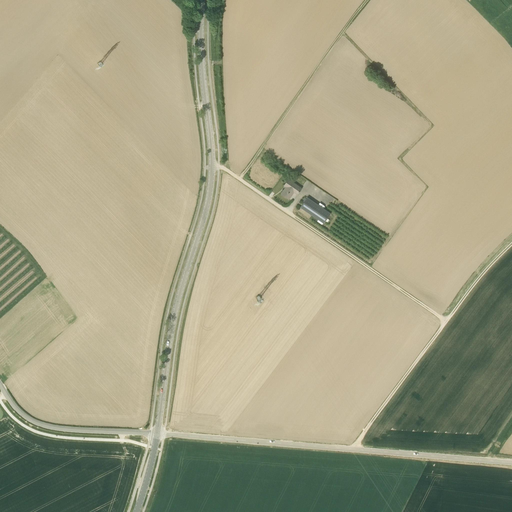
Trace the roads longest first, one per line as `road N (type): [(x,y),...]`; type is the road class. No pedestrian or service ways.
road 1 (secondary): [(156,433),(169,336),(209,179),(200,0)]
road 2 (unclassified): [(511,462),(156,433)]
road 3 (track): [(511,243),(480,274),(353,448)]
road 4 (track): [(286,211),(446,320)]
road 5 (tertiary): [(156,433),(40,424),(17,409),(0,382)]
